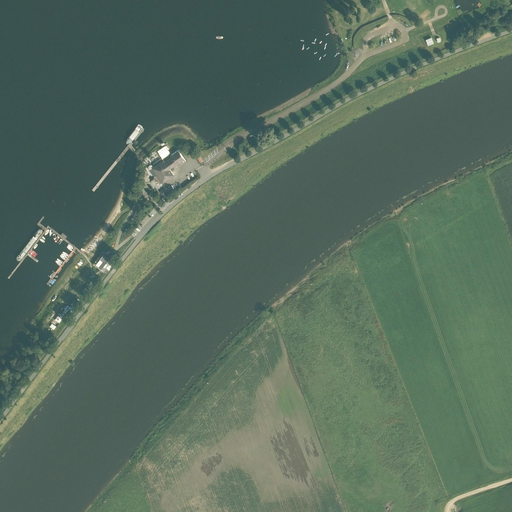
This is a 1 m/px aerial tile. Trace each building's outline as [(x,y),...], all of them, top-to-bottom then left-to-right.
[(445,44),(449,43),(444,31),(440,32),(445,44)] [(426,38),(428,44),(434,42),(432,36),(426,38)] [(186,161),(178,149),(163,159),(161,157),(163,156),(157,148),(150,153),(155,161),(153,163),(151,164),(149,164),(148,166),(148,168),(153,176),(149,179),(151,181),(154,179),(155,180),(157,179),(159,184),(173,174),(171,172),(179,167),(178,164),(181,162),(184,162),(186,161)] [(166,189),(165,188),(160,191),(163,197),(175,190),(172,185),(166,189)] [(39,229),(38,229),(17,256),(17,257),(17,258),(17,259),(18,260),(19,260),(20,260),(21,259),(22,259),(42,232),(42,231),(42,230),(41,229),(40,229),(39,229)] [(103,270),(111,259),(107,256),(103,253),(99,258),(102,261),(98,266),(103,270)]
